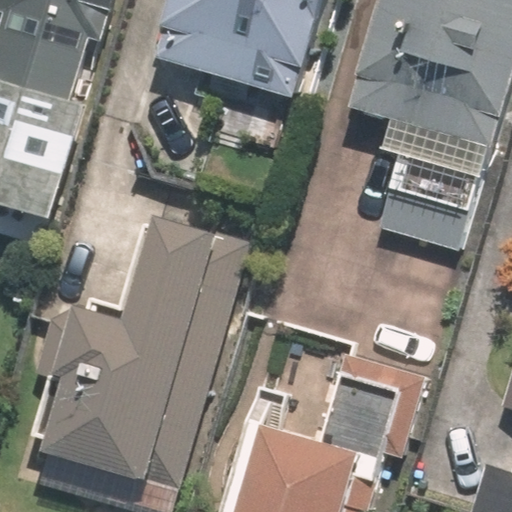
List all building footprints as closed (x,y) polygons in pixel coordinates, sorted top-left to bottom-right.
[(136,0),(0,0),(0,62),(5,64),(0,81),(0,195),(71,217),(136,0)] [(341,0),(196,0),(183,53),(319,88),(341,0)] [(511,121),(511,0),(409,0),(376,109),(419,122),(390,216),(474,242),(511,121)] [(263,231),(183,208),(151,320),(90,303),(51,439),(193,479),(263,231)] [(363,511),(377,457),(283,434),(263,511),(363,511)] [(511,511),(511,468),(506,467),(494,511),(511,511)]
